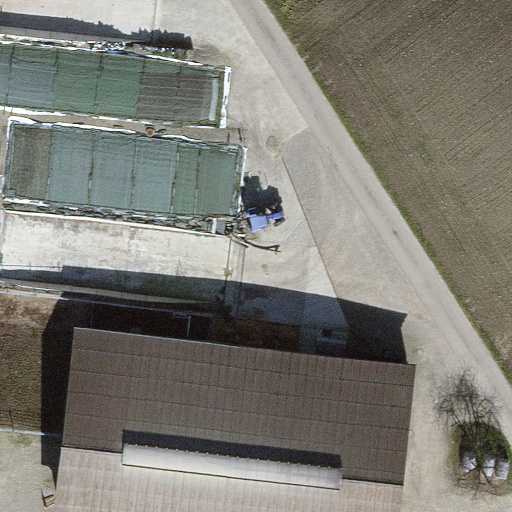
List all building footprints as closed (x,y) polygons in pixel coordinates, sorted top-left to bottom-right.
[(25,196),(102,191),(99,146),(79,147),(78,128),(22,131),(25,196)] [(154,165),(124,160),(119,195),(231,211),(240,149),(158,137),(154,165)] [(5,280),(70,280),(70,203),(5,204),(5,280)] [(64,335),(0,328),(0,423),(54,429),(64,335)] [(84,338),(67,511),(404,511),(419,371),(84,338)]
